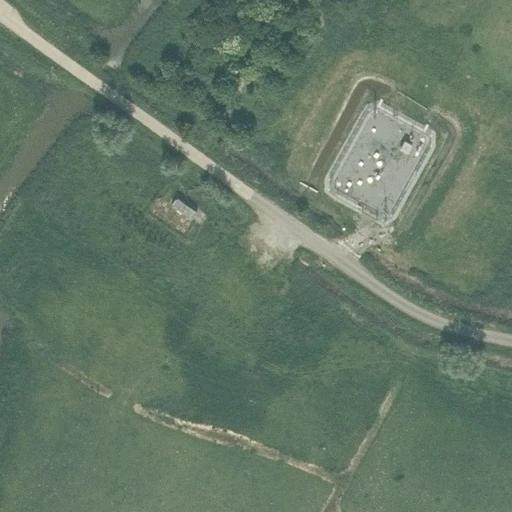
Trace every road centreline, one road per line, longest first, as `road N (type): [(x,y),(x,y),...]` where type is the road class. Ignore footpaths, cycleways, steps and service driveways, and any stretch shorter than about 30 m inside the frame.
road 1 (unclassified): [(511,314),(439,296),(392,273),(111,70)]
road 2 (unclassified): [(12,0),(111,70)]
